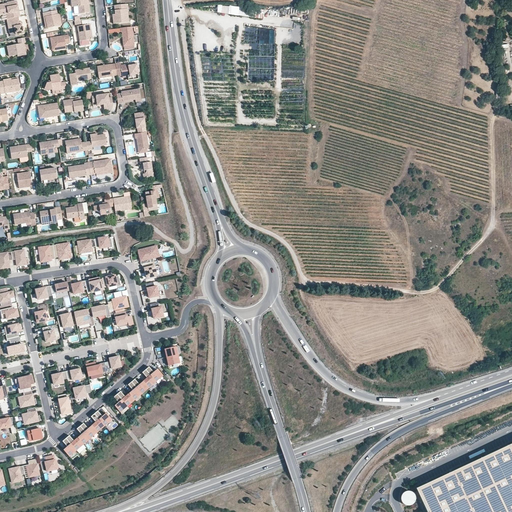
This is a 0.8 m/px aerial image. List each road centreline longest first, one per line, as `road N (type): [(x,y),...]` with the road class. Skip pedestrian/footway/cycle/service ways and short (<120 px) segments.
road 1 (track): [(493,114),(495,217),(455,271),(415,291),(302,283),(292,252),(241,220),(230,197),(196,117),(179,6),(167,0)]
road 2 (primary): [(147,511),(507,384)]
road 3 (primary): [(469,386),(126,511)]
road 4 (residential): [(16,134),(111,122),(125,175),(108,189),(0,205)]
road 5 (primary): [(219,307),(216,395),(200,438),(167,480),(111,511)]
road 6 (primary): [(469,386),(396,402),(360,395),(327,376),(270,297)]
road 7 (primary): [(337,511),(346,486),(392,437),(507,384)]
road 8 (primary): [(167,0),(182,106),(208,191)]
road 9 (residential): [(17,278),(123,267),(144,339)]
road 10 (residential): [(57,436),(144,362),(144,339)]
